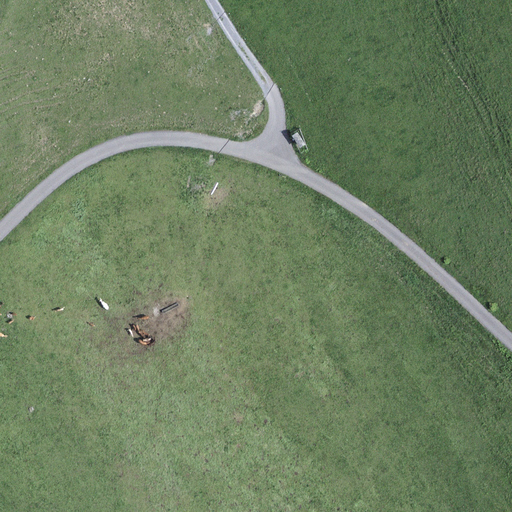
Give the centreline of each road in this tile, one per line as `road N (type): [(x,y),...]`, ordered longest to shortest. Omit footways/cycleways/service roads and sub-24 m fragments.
road 1 (track): [(0,233),(66,173),(112,145),(157,137),(217,144),(264,156),(337,193),(511,343)]
road 2 (track): [(264,156),(275,128),(269,90),(209,0)]
